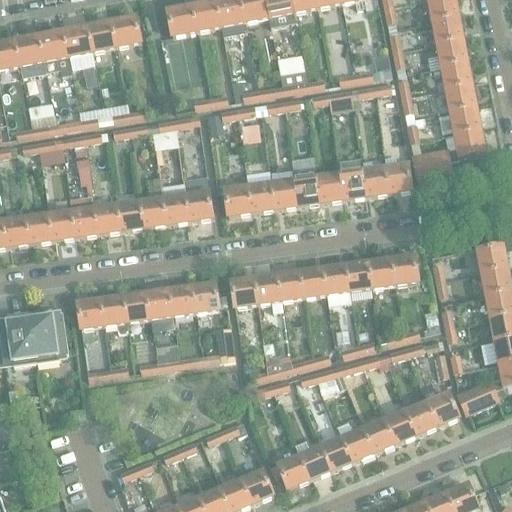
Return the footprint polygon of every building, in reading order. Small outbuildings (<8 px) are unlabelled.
[(239,0),(215,5),(221,31),(245,26),(239,0)] [(264,0),(239,0),(245,26),(269,22),(264,0)] [(295,27),(293,17),(292,17),(289,0),(264,0),(269,22),(269,21),(272,32),(295,27)] [(293,17),(316,12),(314,0),(289,0),(292,17),(293,17)] [(338,0),(314,0),(316,12),(340,7),(338,0)] [(364,0),(338,0),(340,7),(353,5),(355,13),(367,11),(364,0)] [(381,0),(384,12),(392,11),(390,0),(381,0)] [(446,0),(427,4),(432,27),(458,21),(454,0),(446,0)] [(215,5),(191,10),(197,36),(221,31),(215,5)] [(172,41),(197,36),(191,10),(167,14),(172,41)] [(395,26),(392,11),(384,12),(387,28),(395,26)] [(135,20),(110,25),(116,52),(140,47),(135,20)] [(432,27),(436,48),(463,43),(458,21),(432,27)] [(110,25),(86,29),(92,56),(116,52),(110,25)] [(86,29),(62,34),(68,61),(92,56),(86,29)] [(44,66),(68,61),(62,34),(38,39),(44,66)] [(151,38),(141,40),(142,48),(153,46),(151,38)] [(38,39),(14,44),(20,71),(44,66),(38,39)] [(390,41),(393,57),(401,55),(398,39),(390,41)] [(430,74),(441,71),(467,66),(463,43),(436,48),(438,60),(428,62),(430,74)] [(14,44),(0,47),(0,74),(20,71),(14,44)] [(404,72),(401,55),(393,57),(396,74),(404,72)] [(376,75),(371,76),(372,84),(392,81),(389,65),(388,60),(374,63),(376,75)] [(441,71),(445,94),(472,89),(467,66),(441,71)] [(94,72),(84,74),(87,92),(98,90),(94,72)] [(371,76),(355,79),(356,87),(372,84),(371,76)] [(340,89),(356,87),(355,79),(339,82),(340,89)] [(324,84),(306,87),(308,95),(325,92),(324,84)] [(240,85),(232,87),(235,107),(243,105),(242,98),(240,85)] [(399,86),(402,103),(410,101),(407,85),(399,86)] [(293,97),(308,95),(306,87),(292,89),(293,97)] [(389,88),(373,91),(374,100),(391,97),(389,88)] [(445,94),(450,117),(476,112),(472,89),(445,94)] [(359,102),(374,100),(373,91),(357,94),(359,102)] [(107,92),(101,93),(103,102),(109,100),(107,92)] [(274,92),(258,95),(260,103),(275,100),(274,92)] [(243,105),(260,103),(258,95),(242,98),(243,105)] [(345,96),(328,99),(329,107),(346,104),(345,96)] [(314,109),(329,107),(328,99),(313,101),(314,109)] [(221,101),(207,103),(209,111),(222,109),(221,101)] [(413,119),(410,101),(402,103),(405,120),(413,119)] [(195,113),(209,111),(207,103),(194,106),(195,113)] [(298,104),(282,106),(283,114),(290,113),(300,112),(298,104)] [(268,117),(283,114),(282,106),(267,109),(268,117)] [(252,111),(237,114),(238,122),(254,120),(252,111)] [(300,112),(290,113),(291,120),(301,119),(300,112)] [(450,117),(454,140),(481,135),(476,112),(450,117)] [(223,125),(238,122),(237,114),(221,116),(223,125)] [(144,115),(129,117),(131,124),(145,121),(144,115)] [(115,127),(131,124),(129,117),(113,120),(115,127)] [(34,130),(59,127),(57,118),(33,121),(34,130)] [(221,119),(208,121),(211,141),(224,140),(221,119)] [(189,122),(174,124),(175,133),(190,130),(189,122)] [(96,123),(81,126),(82,133),(97,130),(96,123)] [(160,135),(175,133),(174,124),(159,127),(160,135)] [(65,136),(82,133),(81,126),(63,129),(65,136)] [(245,145),(262,145),(261,127),(244,127),(245,145)] [(145,129),(128,132),(130,141),(147,138),(145,129)] [(408,132),(411,150),(419,148),(416,130),(408,132)] [(47,132),(33,134),(34,142),(49,139),(47,132)] [(114,144),(130,141),(128,132),(113,135),(114,144)] [(15,145),(34,142),(33,134),(14,138),(15,145)] [(485,157),(481,135),(454,140),(457,153),(414,162),(418,182),(451,175),(449,165),(485,157)] [(100,137),(83,140),(84,149),(85,149),(102,146),(100,137)] [(75,151),(84,149),(83,140),(61,144),(63,153),(75,151)] [(54,145),(37,149),(38,157),(56,154),(54,145)] [(23,160),(38,157),(37,149),(22,151),(23,160)] [(84,149),(75,151),(77,161),(87,159),(87,157),(85,149),(84,149)] [(8,154),(0,155),(0,162),(10,161),(8,154)] [(383,162),(385,171),(389,198),(413,194),(409,167),(396,169),(395,160),(383,162)] [(88,163),(77,165),(81,191),(87,191),(88,201),(93,201),(88,163)] [(361,165),(362,174),(366,201),(389,198),(385,171),(372,172),(371,163),(361,165)] [(269,177),(270,187),(274,214),(297,211),(293,184),(292,174),(269,177)] [(362,174),(339,177),(343,204),(366,201),(362,174)] [(339,177),(316,180),(320,208),(343,204),(339,177)] [(246,181),(248,190),(252,218),(274,214),(270,187),(259,189),(258,180),(246,181)] [(297,211),(320,208),(316,180),(293,184),(297,211)] [(163,202),(162,202),(166,229),(189,226),(184,191),(184,187),(161,190),(163,202)] [(207,187),(184,191),(189,226),(212,222),(207,187)] [(227,221),(252,218),(248,190),(223,194),(227,221)] [(108,199),(91,201),(97,239),(120,236),(116,209),(117,209),(115,196),(107,197),(108,199)] [(73,215),(70,215),(74,242),(97,239),(91,201),(71,204),(73,215)] [(162,202),(139,206),(143,232),(166,229),(162,202)] [(139,206),(117,209),(116,209),(120,236),(143,232),(139,206)] [(70,215),(47,219),(51,245),(74,242),(70,215)] [(47,219),(24,222),(28,249),(51,245),(47,219)] [(24,222),(1,225),(5,252),(28,249),(24,222)] [(477,256),(481,278),(508,273),(504,251),(477,256)] [(415,260),(391,263),(394,289),(418,286),(415,260)] [(372,293),(394,289),(391,263),(368,266),(372,293)] [(349,296),(372,293),(368,266),(345,270),(349,296)] [(351,308),(349,296),(345,270),(322,273),(326,299),(327,312),(351,308)] [(434,272),(437,287),(445,285),(442,270),(434,272)] [(304,302),(326,299),(322,273),(300,276),(304,302)] [(481,278),(486,300),(511,294),(508,273),(481,278)] [(300,276),(277,279),(280,305),(304,302),(300,276)] [(277,279),(254,282),(258,309),(280,305),(277,279)] [(234,312),(258,309),(254,282),(230,286),(234,312)] [(448,300),(445,285),(437,287),(440,302),(448,300)] [(214,287),(191,290),(195,318),(218,314),(214,287)] [(172,321),(195,318),(191,290),(168,293),(172,321)] [(152,324),(172,321),(168,293),(148,296),(152,324)] [(486,300),(490,322),(511,318),(511,294),(486,300)] [(128,327),(152,324),(148,296),(124,300),(128,327)] [(105,330),(128,327),(124,300),(101,303),(105,330)] [(81,334),(105,330),(101,303),(77,306),(81,334)] [(51,313),(29,316),(36,368),(59,364),(58,360),(68,358),(62,316),(51,318),(51,313)] [(442,315),(445,331),(453,330),(450,314),(442,315)] [(13,371),(36,368),(29,316),(7,319),(7,324),(0,325),(0,345),(3,368),(12,366),(13,371)] [(437,316),(425,319),(427,331),(439,329),(437,316)] [(511,318),(490,322),(495,345),(511,341),(511,318)] [(439,330),(424,334),(425,340),(440,336),(440,335),(439,330)] [(457,346),(453,330),(445,331),(448,348),(457,346)] [(417,333),(401,338),(402,346),(419,341),(417,333)] [(348,335),(336,337),(337,349),(350,347),(348,335)] [(217,359),(201,361),(202,369),(219,367),(233,365),(229,336),(214,338),(217,359)] [(367,336),(357,338),(359,345),(368,343),(367,336)] [(387,350),(402,346),(401,338),(385,342),(387,350)] [(511,341),(495,345),(499,368),(511,365),(511,341)] [(371,346),(356,350),(358,358),(373,354),(371,346)] [(273,347),(263,349),(265,358),(274,357),(273,347)] [(438,347),(426,350),(428,359),(440,355),(438,347)] [(420,348),(404,353),(406,360),(422,356),(420,348)] [(341,363),(358,358),(356,350),(339,355),(341,363)] [(391,365),(406,360),(404,353),(389,357),(391,365)] [(326,359),(304,365),(306,373),(328,367),(326,359)] [(289,360),(266,367),(267,375),(282,371),(292,368),(289,360)] [(377,360),(359,366),(362,373),(379,368),(377,360)] [(454,378),(462,376),(459,360),(451,362),(454,378)] [(188,371),(202,369),(201,361),(186,363),(188,371)] [(437,385),(446,383),(441,361),(433,362),(437,385)] [(172,365),(158,367),(159,375),(173,373),(172,365)] [(284,379),(306,373),(304,365),(292,368),(282,371),(284,379)] [(511,390),(511,365),(499,368),(502,382),(490,384),(458,397),(458,399),(467,419),(498,406),(493,394),(511,390)] [(359,366),(336,372),(339,379),(342,378),(362,373),(359,366)] [(142,378),(159,375),(158,367),(141,370),(142,378)] [(284,379),(282,371),(267,375),(266,375),(269,383),(284,379)] [(126,372),(111,374),(112,382),(127,380),(126,372)] [(336,372),(313,378),(316,386),(318,385),(339,379),(336,372)] [(97,385),(112,382),(111,374),(96,377),(97,385)] [(254,387),(269,383),(266,375),(252,380),(254,387)] [(96,377),(87,378),(88,386),(97,385),(96,377)] [(301,390),(316,386),(313,378),(299,382),(301,390)] [(339,379),(318,385),(323,404),(338,399),(338,402),(349,398),(342,378),(339,379)] [(286,386),(270,390),(273,398),(288,394),(286,386)] [(258,402),(273,398),(270,390),(256,394),(258,402)] [(20,394),(9,396),(11,415),(22,413),(20,394)] [(448,397),(426,406),(437,431),(459,422),(448,397)] [(402,408),(405,415),(415,440),(437,431),(426,406),(423,399),(402,408)] [(0,402),(0,416),(10,415),(9,401),(0,402)] [(38,414),(28,416),(30,428),(40,426),(38,414)] [(84,414),(72,416),(73,425),(86,423),(84,414)] [(405,415),(383,424),(394,449),(415,440),(405,415)] [(383,424),(362,433),(373,458),(394,449),(383,424)] [(336,433),(340,443),(351,467),(373,458),(362,433),(354,437),(349,427),(336,433)] [(234,430),(220,436),(223,444),(238,438),(234,430)] [(209,450),(223,444),(220,436),(206,442),(209,450)] [(316,441),(320,451),(330,476),(351,467),(340,443),(330,447),(326,437),(316,441)] [(295,450),(299,460),(310,485),(330,476),(320,451),(310,455),(306,446),(295,450)] [(192,448),(178,454),(182,461),(196,456),(192,448)] [(167,468),(182,461),(178,454),(164,460),(167,468)] [(47,455),(36,459),(42,475),(52,472),(47,455)] [(204,459),(193,464),(196,470),(206,466),(204,459)] [(287,495),(310,485),(299,460),(276,470),(287,495)] [(150,466),(136,472),(139,480),(153,474),(150,466)] [(124,486),(139,480),(136,472),(121,478),(124,486)] [(262,476),(241,485),(251,509),(272,500),(262,476)] [(241,485),(220,494),(228,511),(244,511),(251,509),(241,485)] [(508,486),(497,491),(500,499),(511,493),(508,486)] [(446,497),(451,511),(477,511),(467,488),(446,497)] [(56,490),(48,493),(51,501),(59,498),(56,490)] [(228,511),(220,494),(199,503),(203,511),(228,511)] [(427,511),(451,511),(446,497),(425,506),(427,511)] [(203,511),(199,503),(178,511),(203,511)]
